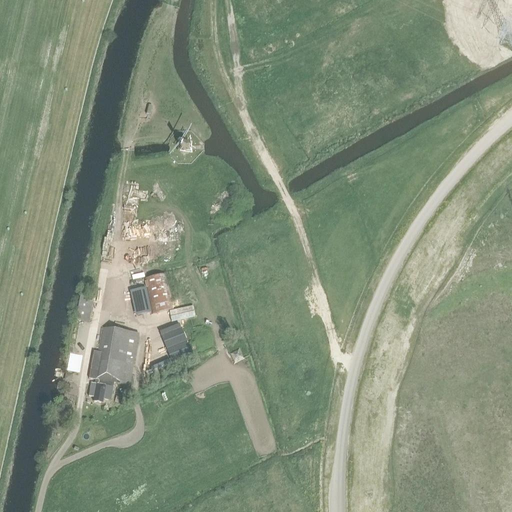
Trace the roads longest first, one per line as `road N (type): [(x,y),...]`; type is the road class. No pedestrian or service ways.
road 1 (unclassified): [(511,143),(443,217),(395,304),(361,412),(357,511)]
road 2 (unclassified): [(372,511),(379,404),(406,314),(459,217),(511,161)]
road 3 (track): [(38,511),(77,425),(107,246),(169,237)]
